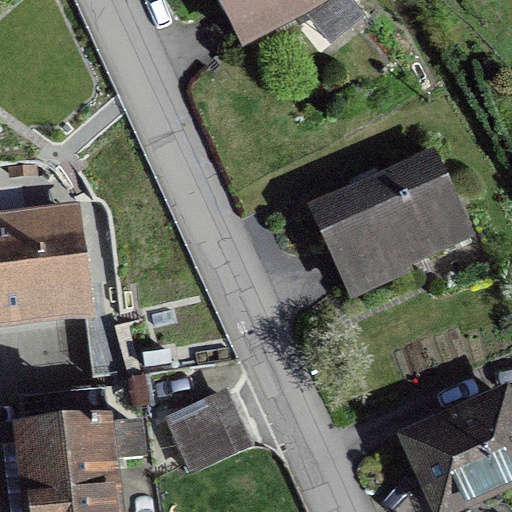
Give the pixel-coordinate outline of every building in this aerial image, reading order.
[(214,0),(236,42),(319,0),(214,0)] [(431,152),(309,206),(349,295),(470,241),(431,152)] [(0,328),(87,316),(72,205),(0,215),(0,328)] [(511,413),(503,392),(395,436),(426,511),(450,511),(511,487),(511,413)] [(228,397),(175,417),(195,470),(248,451),(228,397)] [(114,511),(102,415),(10,426),(21,511),(114,511)]
